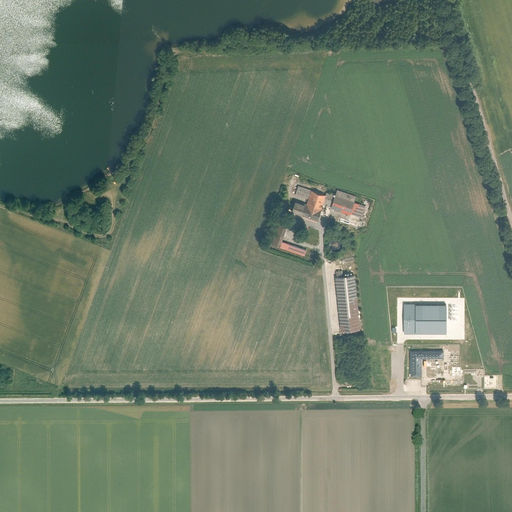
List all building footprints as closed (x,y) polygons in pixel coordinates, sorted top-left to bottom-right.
[(307,204),(303,215),(318,220),(323,204),(362,217),(366,206),(354,202),(356,196),(337,190),(336,195),(327,192),(326,195),(298,186),(295,194),(309,199),(307,204)] [(292,212),(303,215),(307,204),(295,200),(292,212)] [(304,249),(278,240),(285,218),(277,215),(267,244),(302,255),(304,249)] [(336,239),(330,245),(336,250),(341,244),(336,239)] [(353,274),(332,277),(339,332),(359,330),(353,274)] [(416,332),(416,304),(404,304),(404,332),(416,332)] [(416,332),(446,332),(446,304),(416,304),(416,332)] [(410,352),(410,377),(423,377),(423,360),(444,359),(444,351),(410,352)]
